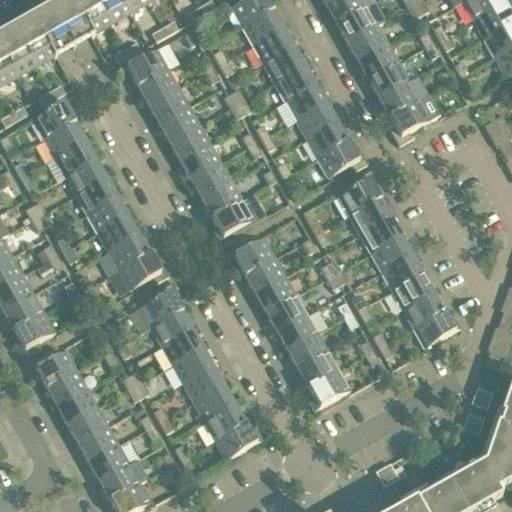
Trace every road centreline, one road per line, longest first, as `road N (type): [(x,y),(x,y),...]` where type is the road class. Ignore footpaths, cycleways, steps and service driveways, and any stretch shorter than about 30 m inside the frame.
road 1 (residential): [(308,466),(34,0)]
road 2 (residential): [(491,300),(467,377),(308,466)]
road 3 (residential): [(421,181),(380,164),(287,0)]
road 4 (residential): [(491,300),(421,181)]
road 5 (residential): [(421,181),(473,153),(511,214)]
